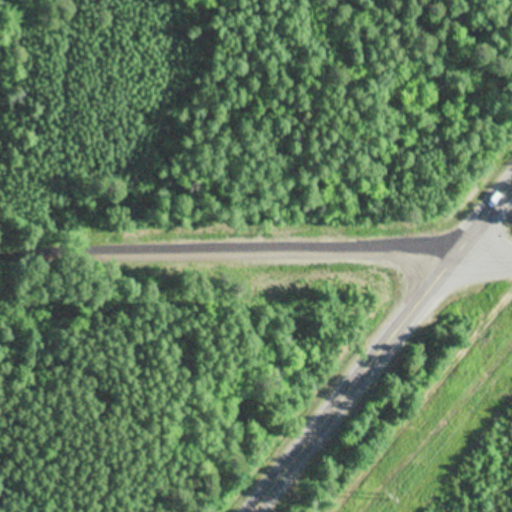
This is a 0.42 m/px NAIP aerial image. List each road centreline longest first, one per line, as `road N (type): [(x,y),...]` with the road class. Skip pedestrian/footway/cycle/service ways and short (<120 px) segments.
road 1 (residential): [(452,251),(97,253),(0,263)]
road 2 (tertiary): [(511,176),(249,511)]
